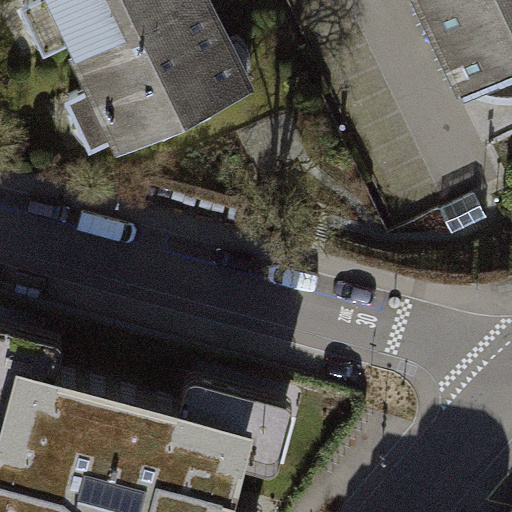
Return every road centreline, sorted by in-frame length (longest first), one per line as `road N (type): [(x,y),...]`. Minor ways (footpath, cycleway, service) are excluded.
road 1 (residential): [(0,222),(511,367)]
road 2 (residential): [(396,511),(511,390)]
